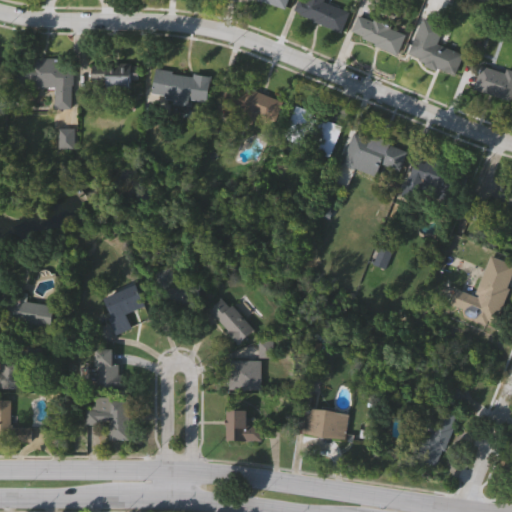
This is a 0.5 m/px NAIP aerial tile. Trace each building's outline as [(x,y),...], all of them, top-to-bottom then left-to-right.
[(287,0),(285,8),(261,0),(287,0)] [(323,0),(323,2),(349,11),(342,31),(293,14),(298,0),(323,0)] [(351,34),(360,14),(399,29),(391,50),(351,34)] [(421,37),(460,52),(451,76),(411,61),(421,37)] [(28,86),(28,58),(73,59),(72,108),(55,108),(55,86),(28,86)] [(131,88),(92,88),(92,64),(138,64),(138,80),(131,80),(131,88)] [(473,89),(481,64),(505,72),(506,69),(511,70),(511,97),(511,101),(473,89)] [(152,93),(155,68),(211,77),(207,102),(152,93)] [(277,123),(240,109),(248,88),(285,102),(277,123)] [(342,124),(329,158),(312,152),(316,141),(307,137),(304,145),(282,137),(293,106),(342,124)] [(59,129),(75,129),(75,148),(59,148),(59,129)] [(346,153),(353,133),(406,150),(399,170),(346,153)] [(401,196),(416,156),(456,172),(446,199),(427,192),(422,204),(401,196)] [(511,205),(495,201),(501,179),(511,182),(511,205)] [(389,251),(387,266),(377,265),(378,249),(389,251)] [(511,263),(511,271),(497,324),(449,310),(455,289),(477,295),(489,256),(511,263)] [(103,297),(138,285),(145,306),(126,313),(132,328),(116,334),(103,297)] [(254,329),(239,343),(209,310),(224,296),(254,329)] [(54,305),(51,328),(0,320),(0,304),(1,297),(54,305)] [(259,356),(259,341),(273,341),(272,356),(259,356)] [(113,363),(119,363),(119,387),(96,387),(97,348),(114,348),(113,363)] [(23,389),(0,389),(0,358),(23,358),(23,389)] [(261,360),(261,389),(227,389),(227,360),(261,360)] [(127,398),(127,440),(109,440),(109,425),(85,425),(85,409),(96,409),(96,397),(127,398)] [(0,399),(13,399),(13,442),(0,442),(0,399)] [(433,466),(416,457),(445,403),(462,413),(433,466)] [(344,440),(302,433),(307,407),(349,414),(344,440)] [(226,410),(247,410),(247,425),(261,425),(261,441),(226,441),(226,410)]
